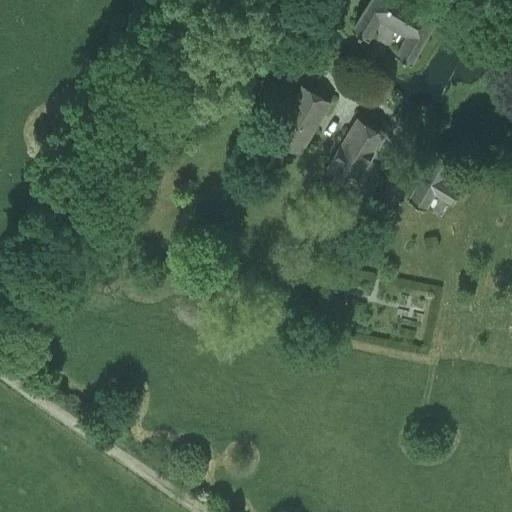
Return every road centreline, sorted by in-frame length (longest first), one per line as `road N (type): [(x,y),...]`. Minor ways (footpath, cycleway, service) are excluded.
road 1 (track): [(0,367),(209,511)]
road 2 (unclassified): [(200,0),(365,98)]
